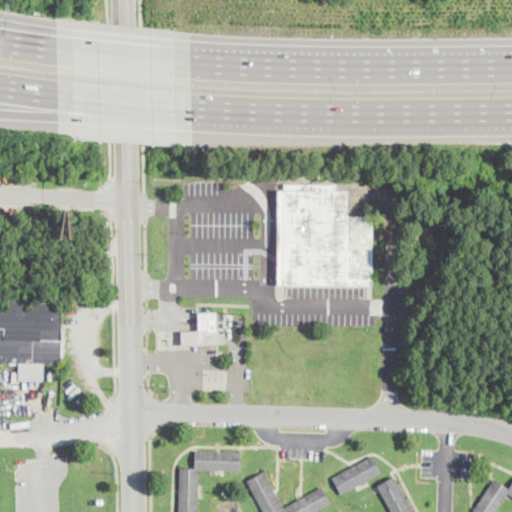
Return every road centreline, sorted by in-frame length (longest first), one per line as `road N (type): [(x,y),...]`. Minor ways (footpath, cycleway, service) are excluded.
road 1 (residential): [(134,413),(449,421),(511,434)]
road 2 (motorway): [(511,64),(189,61)]
road 3 (motorway): [(196,118),(511,117)]
road 4 (secondary): [(123,0),(127,205)]
road 5 (motorway): [(60,108),(196,118)]
road 6 (residential): [(134,413),(67,429),(0,432)]
road 7 (motorway): [(189,61),(59,52)]
road 8 (residential): [(127,205),(0,195)]
